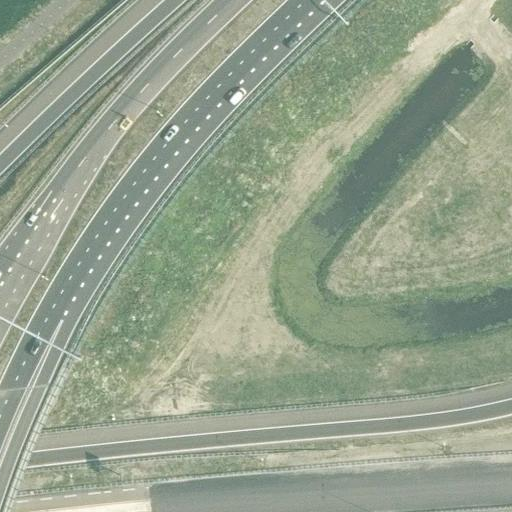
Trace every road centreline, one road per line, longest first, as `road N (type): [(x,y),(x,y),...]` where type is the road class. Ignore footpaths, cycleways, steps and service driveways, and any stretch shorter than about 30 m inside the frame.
road 1 (motorway): [(511,403),(0,464)]
road 2 (primary): [(57,317),(148,172),(311,0)]
road 3 (motorway): [(511,483),(130,511)]
road 4 (primary): [(238,0),(134,101),(61,188),(0,280)]
road 5 (motorway): [(174,0),(0,164)]
road 6 (primary): [(0,478),(57,317)]
